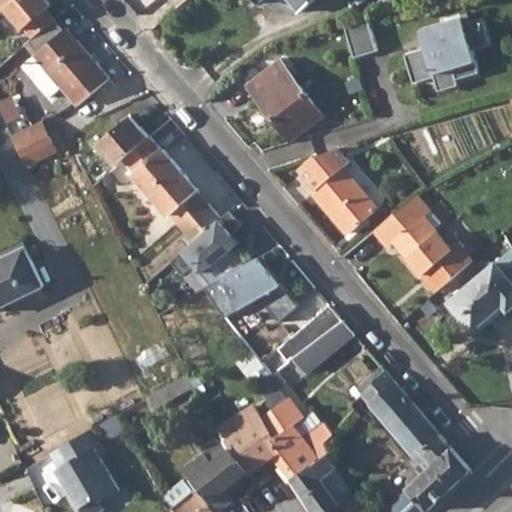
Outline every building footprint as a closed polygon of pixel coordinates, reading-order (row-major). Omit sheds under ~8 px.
[(0,0),(0,3),(32,39),(55,18),(47,9),(54,4),(50,0),(0,0)] [(254,0),(257,4),(261,0),(291,0),(301,12),(315,0),(254,0)] [(463,15),(421,28),(427,48),(407,53),(416,82),(437,75),(442,90),(461,85),(459,78),(480,72),(463,15)] [(32,39),(25,44),(36,56),(23,68),(50,100),(63,89),(79,106),(96,91),(110,78),(81,46),(66,28),(65,29),(55,18),(32,39)] [(370,20),(347,28),(357,57),(380,49),(370,20)] [(248,85),(273,117),(282,110),(289,120),(281,127),(293,143),(326,118),(280,58),(248,85)] [(18,107),(5,118),(13,127),(26,116),(18,107)] [(282,110),(273,117),(281,127),(289,120),(282,110)] [(41,120),(12,135),(26,164),(55,149),(41,120)] [(150,139),(125,161),(136,173),(134,176),(169,217),(171,215),(183,228),(208,206),(196,193),(199,190),(163,150),(161,151),(150,139)] [(355,145),(315,156),(299,169),(317,190),(312,193),(350,236),(379,210),(344,169),(351,163),(343,154),(357,151),(355,145)] [(402,206),(374,230),(389,247),(396,241),(417,266),(438,292),(474,262),(459,244),(453,248),(436,228),(441,223),(415,193),(402,206)] [(221,220),(208,206),(183,228),(196,241),(221,220)] [(240,243),(221,220),(196,241),(180,254),(199,277),(240,243)] [(0,260),(0,308),(45,287),(23,241),(0,253),(0,256),(1,260),(0,260)] [(257,248),(202,286),(225,319),(262,293),(280,317),(297,305),(257,248)] [(511,250),(478,279),(472,272),(461,281),(467,288),(451,301),(448,304),(472,333),(503,309),(509,314),(511,311),(511,250)] [(281,349),(290,362),(295,357),(343,321),(331,307),(307,325),(306,326),(291,338),(291,341),(281,349)] [(343,321),(295,357),(307,373),(355,335),(343,321)] [(271,367),(265,371),(270,378),(275,373),(271,367)] [(270,378),(259,385),(265,396),(278,387),(285,382),(277,371),(275,373),(270,378)] [(387,372),(363,394),(412,451),(436,429),(390,375),(387,372)] [(186,374),(168,386),(176,399),(195,388),(186,374)] [(168,386),(163,388),(170,402),(176,399),(168,386)] [(278,387),(265,396),(273,410),(288,400),(278,387)] [(163,388),(146,398),(153,412),(170,402),(163,388)] [(288,400),(273,410),(287,430),(274,440),(274,441),(287,458),(280,465),(280,466),(292,480),(293,480),(331,454),(325,445),(333,435),(334,435),(325,424),(306,439),(296,425),(305,418),(290,398),(288,400)] [(234,417),(242,429),(261,418),(254,405),(234,417)] [(228,407),(224,409),(228,416),(232,413),(228,407)] [(354,411),(339,429),(345,435),(360,416),(354,411)] [(234,417),(218,427),(219,429),(225,440),(224,441),(249,474),(273,455),(280,465),(287,458),(274,441),(274,440),(261,418),(242,429),(234,417)] [(117,418),(88,434),(96,446),(105,441),(104,437),(111,433),(110,432),(121,425),(117,418)] [(184,468),(213,503),(229,490),(249,474),(224,441),(225,440),(219,429),(209,437),(212,440),(200,449),(202,453),(184,468)] [(436,429),(412,451),(414,453),(439,432),(436,429)] [(82,511),(119,491),(84,432),(59,447),(69,463),(56,471),(80,511),(82,511)] [(334,435),(333,435),(339,440),(342,437),(337,432),(334,435)] [(439,432),(414,453),(417,456),(441,435),(439,432)] [(381,511),(426,511),(471,470),(472,469),(441,435),(417,456),(412,460),(420,470),(408,481),(411,486),(381,511)] [(331,454),(293,480),(316,511),(328,511),(339,505),(337,503),(355,491),(331,454)] [(184,481),(160,500),(164,506),(167,511),(193,492),(184,481)] [(229,490),(213,503),(221,511),(223,511),(237,502),(229,490)] [(211,511),(199,496),(177,511),(211,511)]
